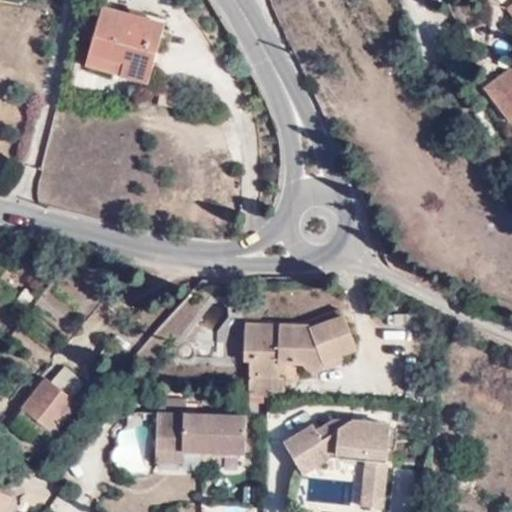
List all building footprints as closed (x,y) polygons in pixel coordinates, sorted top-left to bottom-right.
[(147,89),(165,31),(102,11),(88,59),(122,70),(118,81),(147,89)] [(118,81),(122,70),(88,59),(84,71),(118,81)] [(511,71),(509,67),(482,88),(510,125),(511,123),(511,71)] [(192,91),(167,86),(163,107),(189,112),(192,91)] [(312,329),(347,317),(342,305),(308,318),(308,323),(312,329)] [(252,399),(270,400),(289,400),(290,376),(285,376),(285,361),(313,362),(313,363),(316,367),(320,369),(325,368),(329,366),(331,361),(331,356),(358,346),(347,317),(312,329),(308,323),(283,322),(282,334),(267,332),(264,359),(253,359),(252,399)] [(282,334),(283,322),(251,322),(250,359),(253,359),(264,359),(267,332),(282,334)] [(97,355),(99,364),(112,369),(124,350),(102,336),(100,338),(97,346),(97,355)] [(43,373),(6,421),(29,438),(40,424),(53,433),(79,401),(73,396),(82,381),(60,365),(48,378),(43,373)] [(372,385),(371,395),(395,396),(396,386),(372,385)] [(187,415),(187,397),(159,396),(158,414),(187,415)] [(205,452),(225,452),(249,452),(250,417),(187,415),(158,414),(157,450),(184,451),(205,452)] [(393,466),(396,425),(359,423),(327,443),(318,430),(290,449),(309,478),(342,457),(342,458),(373,460),(372,464),(393,466)] [(327,443),(359,423),(340,424),(322,435),(327,443)] [(184,451),(157,450),(156,463),(184,463),(184,451)] [(204,470),(224,471),(225,452),(205,452),(204,470)] [(393,466),(372,464),(370,499),(390,501),(393,466)] [(0,511),(5,511),(9,497),(0,492),(0,511)]
